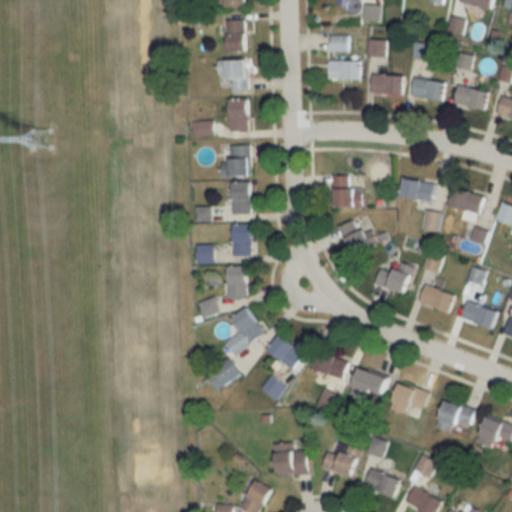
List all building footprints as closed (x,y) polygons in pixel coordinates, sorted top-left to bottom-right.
[(245,0),(223,0),(224,8),(246,8),(245,0)] [(461,0),(461,3),(492,9),(493,0),(461,0)] [(247,51),(247,20),(229,20),(229,51),(247,51)] [(332,35),(332,50),(349,50),(349,35),(332,35)] [(221,60),(220,74),(232,74),(232,90),(249,91),(249,60),(221,60)] [(363,79),(363,60),(331,60),(331,79),(363,79)] [(405,74),(374,74),(374,93),(405,93),(405,74)] [(447,82),(416,76),(413,94),(444,100),(447,82)] [(487,110),(491,91),(460,85),(456,105),(487,110)] [(498,114),(511,117),(511,97),(503,95),(498,114)] [(232,129),(250,129),(250,99),(232,99),(232,129)] [(223,176),(252,176),(252,145),(231,145),(231,162),(223,162),(223,176)] [(364,206),(364,187),(353,187),(353,175),(335,175),(335,206),(364,206)] [(402,196),(433,201),(436,183),(405,178),(402,196)] [(234,182),(234,219),(253,219),(253,182),(234,182)] [(481,213),(485,195),(456,187),(451,206),(481,213)] [(511,224),(511,203),(506,202),(499,220),(511,224)] [(443,213),(428,209),(424,228),(439,231),(443,213)] [(362,216),(341,227),(355,256),(376,245),(362,216)] [(235,256),(254,256),(254,223),(235,223),(235,256)] [(472,239),(485,243),(489,230),(476,226),(472,239)] [(444,256),(430,251),(424,267),(439,272),(444,256)] [(416,267),(400,262),(397,273),(382,268),(377,285),(408,294),(416,267)] [(249,266),(230,266),(230,298),(249,298),(249,266)] [(451,313),(457,295),(427,284),(420,302),(451,313)] [(200,303),(205,317),(221,312),(216,297),(200,303)] [(462,318),(493,329),(500,311),(468,300),(462,318)] [(228,340),(235,353),(266,337),(251,307),(234,316),(242,333),(228,340)] [(306,354),(281,335),(270,350),(295,368),(306,354)] [(344,378),(349,361),(322,352),(316,368),(344,378)] [(242,373),(230,357),(207,374),(219,390),(242,373)] [(351,396),(382,405),(390,377),(360,368),(351,396)] [(413,408),(425,411),(432,392),(401,382),(393,409),(411,415),(413,408)] [(333,411),(342,396),(327,388),(319,403),(333,411)] [(454,431),(457,420),(472,425),(476,408),(446,399),(439,427),(454,431)] [(511,423),(488,415),(479,442),(496,448),(500,436),(511,440),(511,423)] [(311,473),(309,450),(297,451),(296,442),(276,444),(279,476),(311,473)] [(329,450),(324,468),(356,477),(364,449),(337,442),(334,452),(329,450)] [(394,498),(402,480),(374,467),(366,485),(394,498)] [(242,506),(250,511),(260,511),(275,491),(260,480),(242,506)] [(439,511),(445,499),(415,486),(408,504),(426,511),(439,511)] [(459,511),(453,508),(450,511),(484,511),(469,503),(463,511),(459,511)]
